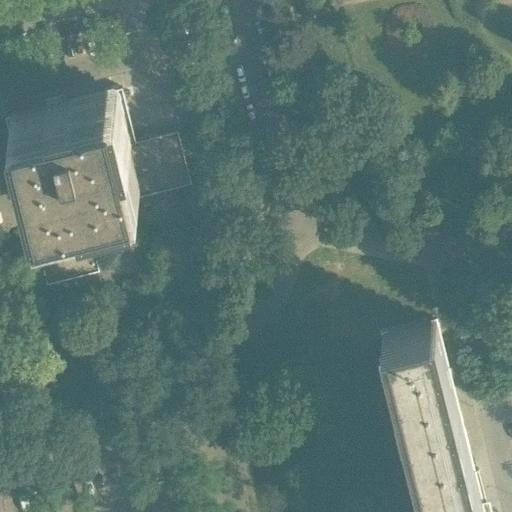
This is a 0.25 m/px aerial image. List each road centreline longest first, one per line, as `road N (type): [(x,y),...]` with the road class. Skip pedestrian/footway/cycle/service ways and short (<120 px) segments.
road 1 (residential): [(297,219),(233,0)]
road 2 (residential): [(215,427),(297,219)]
road 3 (residential): [(0,478),(215,427)]
road 4 (residential): [(511,262),(297,219)]
